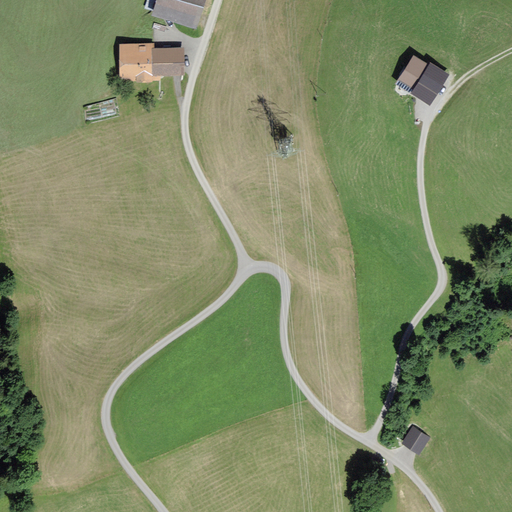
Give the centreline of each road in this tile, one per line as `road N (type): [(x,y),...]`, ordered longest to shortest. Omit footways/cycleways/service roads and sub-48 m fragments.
road 1 (residential): [(247,269),(270,267),(285,279),(289,366),(314,402),(410,471),(439,511)]
road 2 (residential): [(163,511),(112,444),(106,405),(135,363),(220,301),(247,269)]
road 3 (residential): [(247,269),(189,153),(185,121),(222,0)]
